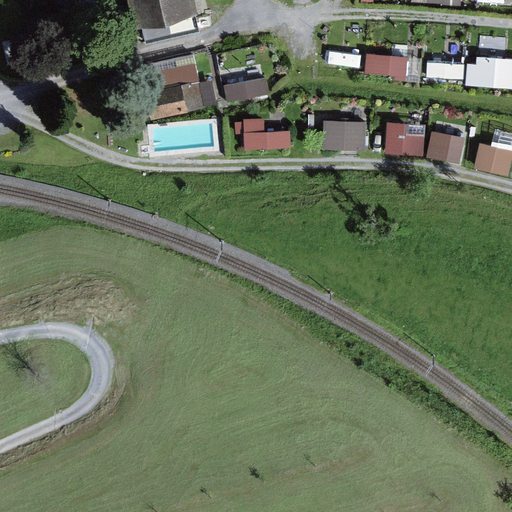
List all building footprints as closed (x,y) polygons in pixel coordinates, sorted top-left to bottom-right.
[(189,0),(121,0),(124,8),(146,3),(153,35),(195,27),(189,0)] [(36,42),(14,48),(17,61),(40,55),(36,42)] [(369,49),(368,72),(411,73),(411,50),(369,49)] [(469,84),(511,84),(511,54),(470,54),(469,84)] [(431,73),(465,76),(466,61),(432,59),(431,73)] [(229,96),(272,93),(270,74),(227,77),(229,96)] [(184,86),(147,96),(152,117),(189,108),(184,86)] [(267,113),(246,114),(248,146),(295,144),(294,125),(267,127),(267,113)] [(370,146),(370,115),(327,115),(327,146),(370,146)] [(428,151),(428,117),(389,117),(389,151),(428,151)] [(430,154),(463,160),(468,132),(435,126),(430,154)] [(511,144),(483,139),(477,165),(511,171),(511,144)]
